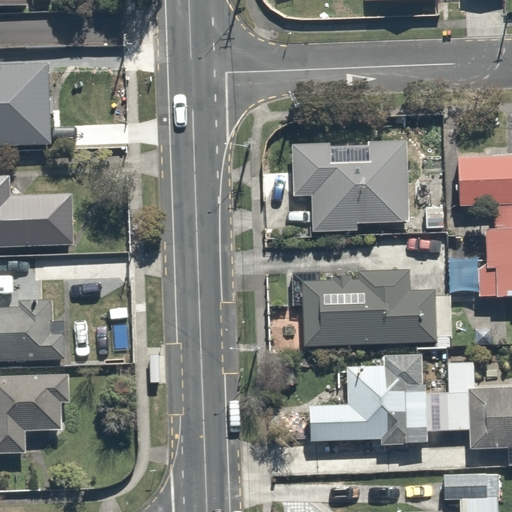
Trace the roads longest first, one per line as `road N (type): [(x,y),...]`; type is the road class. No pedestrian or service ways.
road 1 (tertiary): [(194,74),(207,511)]
road 2 (residential): [(194,74),(511,63)]
